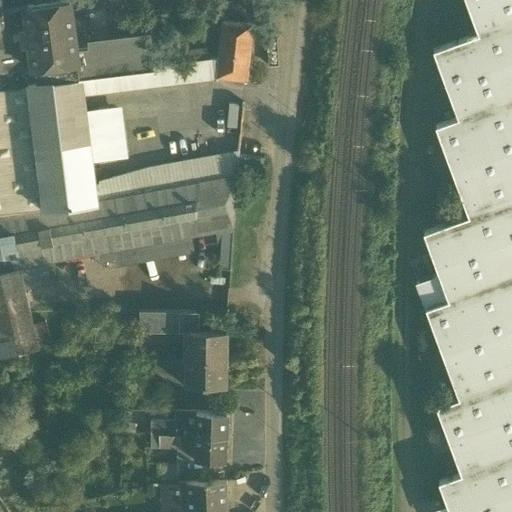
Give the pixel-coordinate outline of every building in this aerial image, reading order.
[(2,0),(0,0),(0,68),(5,68),(78,59),(76,45),(75,37),(73,18),(70,0),(45,0),(3,5),(2,0)] [(449,511),(511,511),(511,0),(466,0),(478,32),(433,49),(458,116),(435,125),(469,215),(424,232),(439,274),(448,299),(426,307),(459,398),(436,406),(461,473),(439,482),(447,504),(449,511)] [(75,37),(87,36),(85,17),(73,18),(75,37)] [(217,76),(247,79),(252,24),(223,21),(219,57),(217,76)] [(163,34),(151,35),(154,59),(166,58),(163,34)] [(76,45),(90,43),(89,35),(87,36),(75,37),(76,45)] [(80,75),(155,65),(154,59),(151,35),(90,43),(76,45),(78,59),(80,75)] [(188,48),(189,61),(208,59),(207,46),(188,48)] [(155,65),(80,75),(82,91),(89,92),(217,76),(219,57),(208,59),(189,61),(174,63),(155,65)] [(78,59),(5,68),(7,86),(43,82),(43,79),(80,75),(78,59)] [(84,110),(82,91),(80,75),(43,79),(43,82),(7,86),(0,86),(0,211),(96,199),(93,183),(91,162),(90,157),(86,120),(84,110)] [(123,105),(84,110),(86,120),(123,116),(127,152),(90,157),(91,162),(129,157),(123,105)] [(123,116),(86,120),(90,157),(127,152),(123,116)] [(191,159),(195,181),(199,180),(238,173),(240,150),(191,159)] [(195,181),(191,159),(148,166),(93,183),(96,199),(195,181)] [(238,173),(199,180),(195,235),(223,230),(234,228),(238,173)] [(192,236),(195,235),(199,180),(195,181),(96,199),(0,211),(0,270),(19,267),(47,262),(101,252),(192,236)] [(220,268),(231,268),(234,228),(223,230),(220,268)] [(192,236),(101,252),(103,267),(194,251),(192,236)] [(19,267),(25,288),(51,282),(47,262),(19,267)] [(25,288),(19,267),(0,270),(0,353),(1,356),(40,347),(34,324),(30,309),(25,288)] [(416,282),(426,307),(448,299),(439,274),(416,282)] [(140,331),(186,332),(186,330),(200,330),(200,311),(140,310),(140,331)] [(34,324),(40,347),(52,342),(46,320),(34,324)] [(227,330),(200,330),(186,330),(186,332),(186,361),(208,361),(208,366),(226,366),(227,330)] [(152,384),(186,384),(186,361),(152,360),(152,384)] [(208,361),(186,361),(186,384),(226,385),(226,366),(208,366),(208,361)] [(151,434),(196,435),(197,411),(174,410),(174,420),(151,420),(150,434),(151,434)] [(197,411),(196,435),(226,437),(227,412),(197,411)] [(179,458),(195,459),(196,435),(151,434),(151,446),(179,447),(179,458)] [(226,437),(196,435),(195,459),(225,460),(226,437)] [(157,463),(158,483),(165,483),(178,482),(177,463),(157,463)] [(226,481),(186,482),(186,511),(227,511),(227,481),(226,481)] [(186,511),(186,482),(178,482),(165,483),(165,511),(186,511)]
